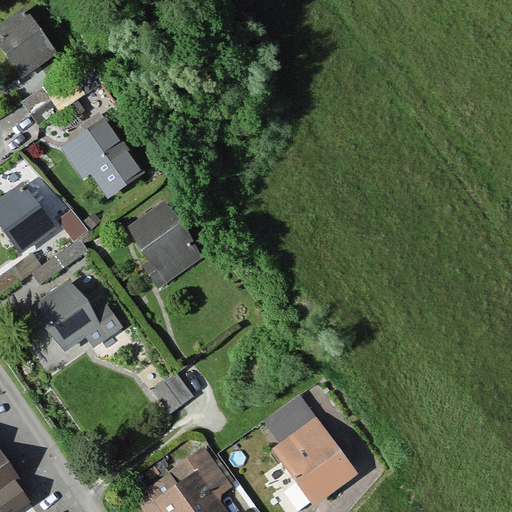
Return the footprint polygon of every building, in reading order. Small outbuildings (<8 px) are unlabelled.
[(64,56),(29,9),(0,29),(0,54),(22,86),(64,56)] [(92,66),(72,80),(84,97),(104,83),(92,66)] [(67,73),(21,104),(38,128),(84,97),(72,80),(67,73)] [(107,124),(65,153),(84,180),(89,176),(106,202),(143,177),(107,124)] [(23,188),(0,203),(0,224),(21,255),(54,233),(23,188)] [(202,259),(165,206),(130,231),(161,275),(153,280),(160,289),(202,259)] [(73,213),(60,224),(75,243),(79,240),(89,232),(84,225),(73,213)] [(94,215),(84,225),(89,232),(101,223),(94,215)] [(42,266),(31,274),(41,288),(89,254),(82,244),(79,240),(75,243),(42,266)] [(33,254),(0,277),(0,296),(31,274),(42,266),(33,254)] [(91,312),(72,284),(34,311),(64,355),(86,340),(91,348),(121,328),(103,303),(91,312)] [(177,375),(166,383),(182,405),(194,397),(177,375)] [(166,383),(152,392),(168,413),(169,415),(182,405),(166,383)] [(359,479),(300,397),(263,423),(280,446),(272,452),(314,511),(359,479)] [(233,483),(217,461),(215,463),(204,447),(173,469),(174,472),(143,493),(141,508),(143,511),(222,511),(216,502),(233,490),(229,485),(233,483)] [(0,496),(16,485),(20,483),(0,455),(0,496)] [(0,496),(0,511),(17,511),(30,504),(16,485),(0,496)]
